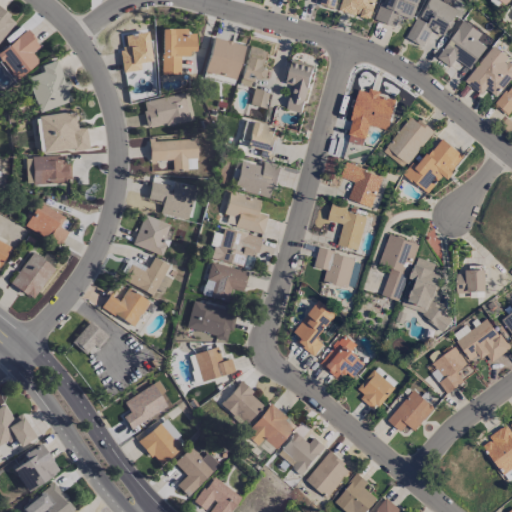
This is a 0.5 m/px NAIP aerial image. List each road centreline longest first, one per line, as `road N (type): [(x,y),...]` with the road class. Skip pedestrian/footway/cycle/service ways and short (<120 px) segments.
road 1 (residential): [(450,511),(260,353),(350,43)]
road 2 (residential): [(511,160),(406,73),(350,43),(191,0),(124,1),(76,37)]
road 3 (residential): [(0,362),(90,263),(115,182),(115,135),(93,64),(37,0)]
road 4 (residential): [(155,511),(44,365),(15,347)]
road 5 (residential): [(15,347),(126,511)]
road 6 (residential): [(409,473),(461,417),(511,380)]
